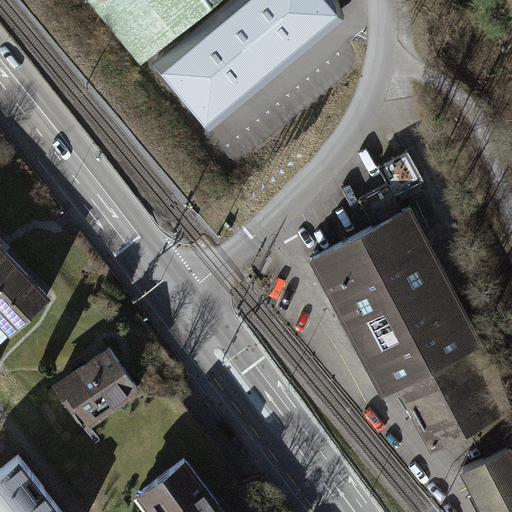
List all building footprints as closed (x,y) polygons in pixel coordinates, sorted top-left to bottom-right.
[(94,0),(207,130),(344,17),(339,0),(94,0)] [(387,184),(359,199),(373,224),(401,209),(393,195),(423,180),(407,149),(377,165),(387,184)] [(373,224),(309,258),(381,395),(396,387),(468,349),(483,341),(411,204),(401,209),(373,224)] [(0,323),(11,335),(54,296),(3,242),(7,239),(0,230),(0,323)] [(111,343),(54,383),(64,398),(70,394),(92,425),(143,389),(111,343)] [(468,349),(396,387),(431,452),(503,414),(468,349)] [(511,511),(511,450),(510,446),(460,471),(481,511),(511,511)] [(66,511),(20,454),(0,470),(0,511),(66,511)] [(230,511),(189,457),(140,494),(153,511),(230,511)]
